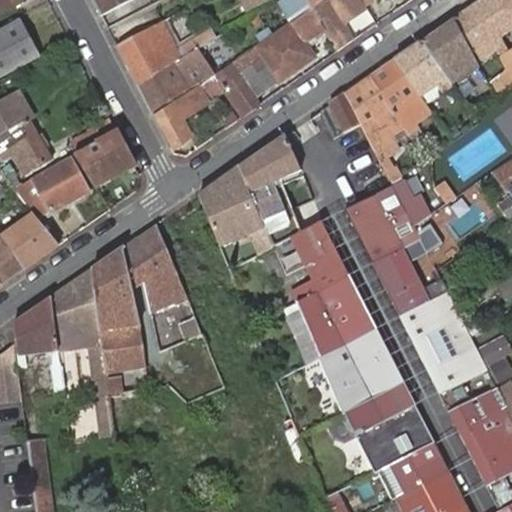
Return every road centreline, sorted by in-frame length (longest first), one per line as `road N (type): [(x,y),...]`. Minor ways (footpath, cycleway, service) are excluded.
road 1 (residential): [(172,195),(443,0)]
road 2 (residential): [(70,0),(172,195)]
road 3 (residential): [(0,314),(172,195)]
